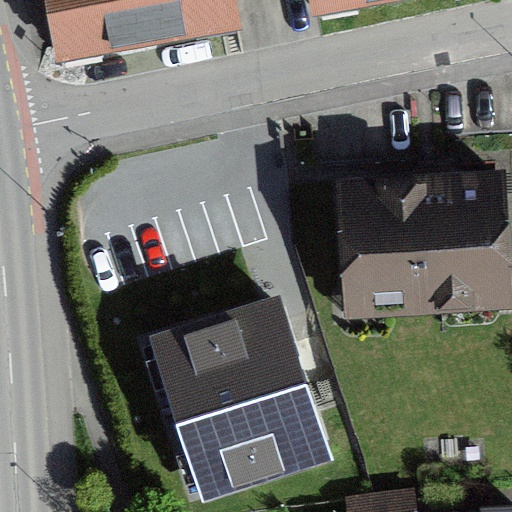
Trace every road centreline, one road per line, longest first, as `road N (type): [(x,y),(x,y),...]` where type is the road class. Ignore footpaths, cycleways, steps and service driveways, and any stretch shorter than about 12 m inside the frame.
road 1 (residential): [(511,38),(0,132)]
road 2 (secondary): [(0,235),(19,511)]
